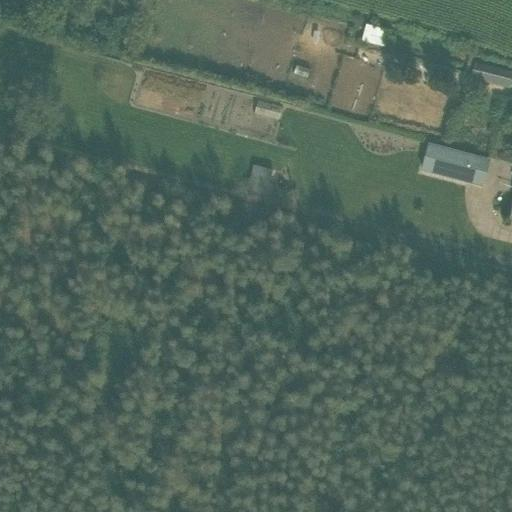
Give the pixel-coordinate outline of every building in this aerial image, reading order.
[(385,49),(390,32),(366,25),(361,42),(385,49)] [(511,74),(486,68),(474,66),(470,80),(509,89),(511,74)] [(511,100),(502,99),(499,127),(511,128),(511,100)] [(280,118),(282,105),(257,102),(255,116),(280,118)] [(483,189),(483,187),(485,181),(490,161),(428,145),(421,172),(483,189)] [(252,168),(246,193),(264,198),(270,173),(252,168)]
